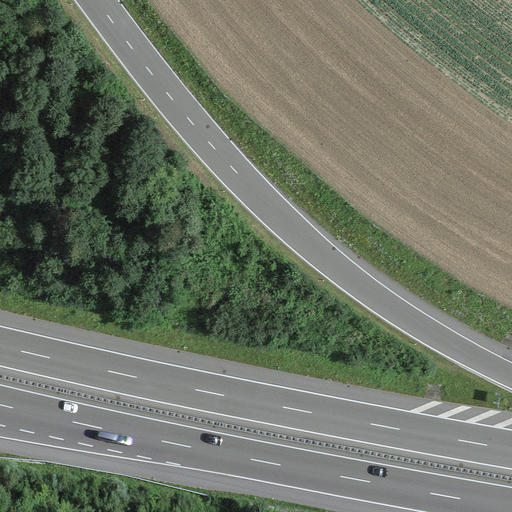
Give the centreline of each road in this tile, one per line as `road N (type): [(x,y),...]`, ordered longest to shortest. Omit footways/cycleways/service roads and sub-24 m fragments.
road 1 (motorway): [(511,376),(402,318),(291,230),(216,153),(96,0)]
road 2 (motorway): [(511,448),(0,345)]
road 3 (motorway): [(0,403),(511,506)]
